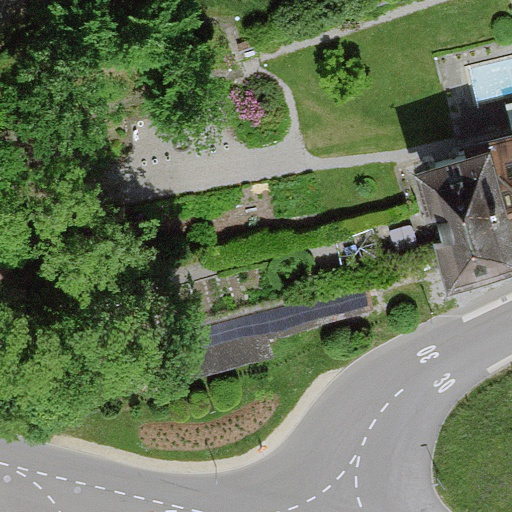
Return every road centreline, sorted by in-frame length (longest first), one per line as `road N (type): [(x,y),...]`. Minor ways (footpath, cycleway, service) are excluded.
road 1 (track): [(264,77),(305,97),(346,133),(340,150),(0,216)]
road 2 (residential): [(337,507),(363,433),(404,380),(511,327)]
